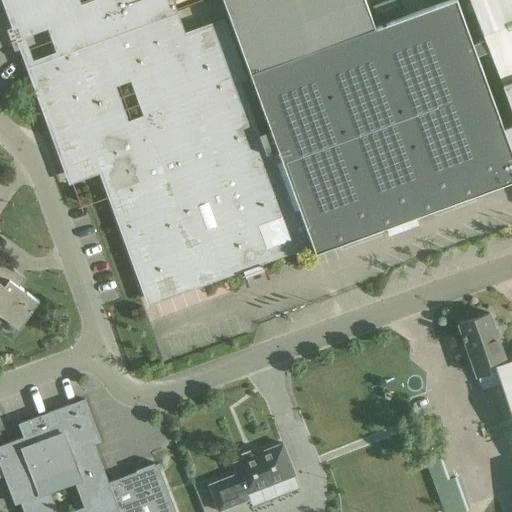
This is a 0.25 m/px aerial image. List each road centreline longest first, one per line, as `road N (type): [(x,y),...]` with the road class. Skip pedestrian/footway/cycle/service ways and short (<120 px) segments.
road 1 (unclassified): [(102,351),(120,385),(155,395),(511,266)]
road 2 (residential): [(102,351),(36,165),(0,127)]
